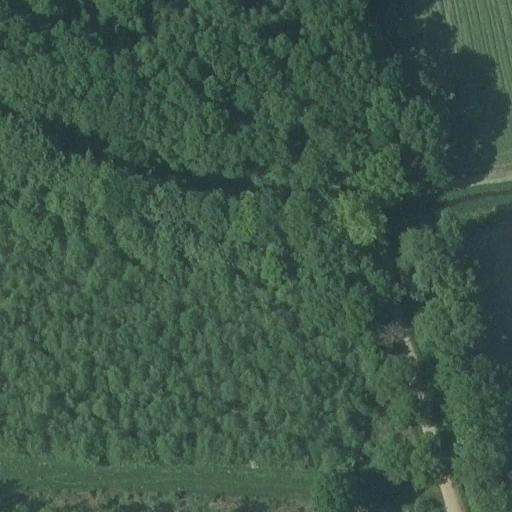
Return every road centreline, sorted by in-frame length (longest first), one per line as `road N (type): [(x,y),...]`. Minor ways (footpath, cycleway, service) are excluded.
road 1 (track): [(327,0),(456,511)]
road 2 (track): [(390,239),(262,245),(162,230),(0,170)]
